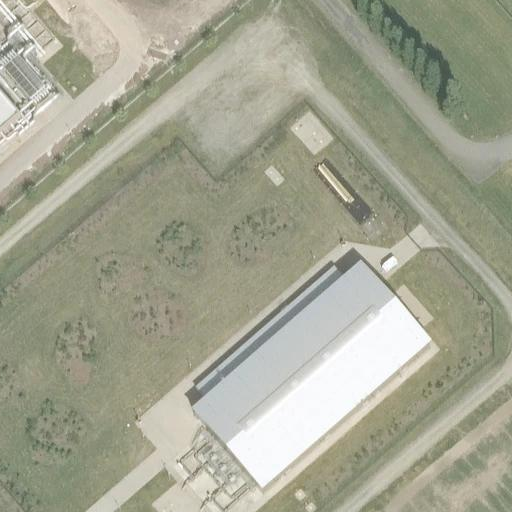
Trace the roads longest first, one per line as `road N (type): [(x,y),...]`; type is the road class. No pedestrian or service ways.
road 1 (track): [(0,248),(259,29),(511,308)]
road 2 (track): [(511,363),(347,511)]
